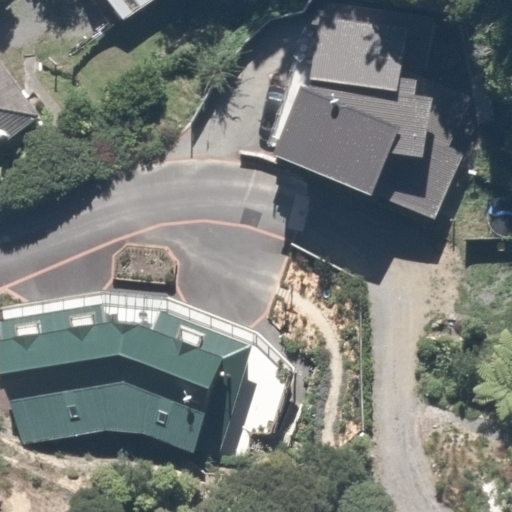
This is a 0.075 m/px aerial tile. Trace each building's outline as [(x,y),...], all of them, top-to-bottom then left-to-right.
[(108,0),(124,22),(154,0),(108,0)] [(501,55),(361,0),(360,0),(299,156),(439,211),(501,55)] [(0,61),(0,178),(6,175),(0,166),(0,149),(41,118),(0,61)] [(511,268),(505,264),(464,331),(511,360),(511,268)] [(97,298),(0,314),(0,404),(11,408),(23,449),(103,435),(150,436),(241,474),(248,442),(275,437),(296,369),(265,336),(175,298),(97,298)]
